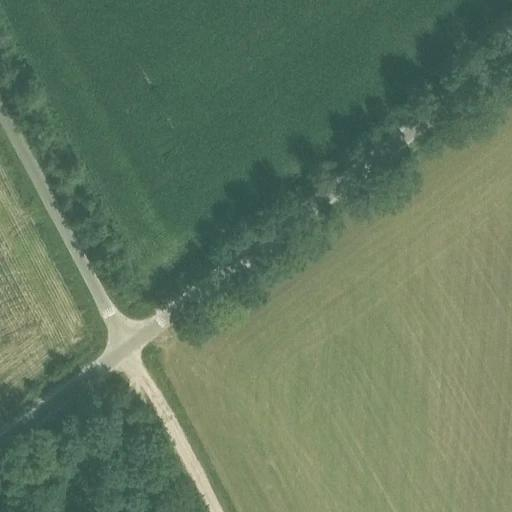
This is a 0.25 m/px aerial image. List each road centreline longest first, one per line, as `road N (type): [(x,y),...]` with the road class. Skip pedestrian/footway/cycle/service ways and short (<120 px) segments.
road 1 (unclassified): [(130,349),(511,55)]
road 2 (unclassified): [(130,349),(0,102)]
road 3 (track): [(130,349),(216,511)]
road 4 (unclassified): [(0,447),(130,349)]
